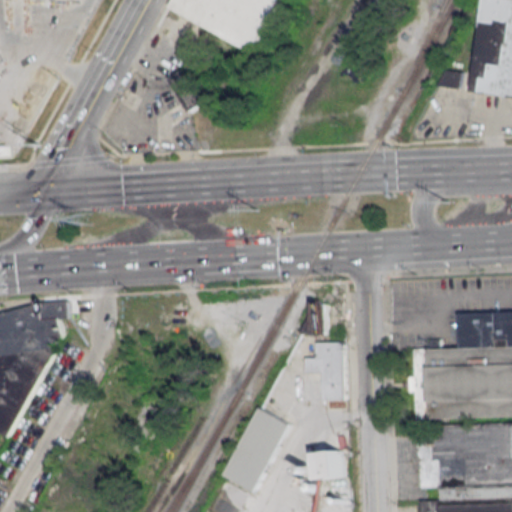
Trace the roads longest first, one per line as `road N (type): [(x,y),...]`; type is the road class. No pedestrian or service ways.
road 1 (residential): [(375,511),(366,246)]
road 2 (trunk): [(446,172),(194,185)]
road 3 (trunk): [(135,259),(366,246)]
road 4 (secondary): [(46,194),(144,0)]
road 5 (trunk): [(194,185),(46,194)]
road 6 (trunk): [(0,269),(135,259)]
road 7 (trunk): [(511,189),(428,196),(421,214),(435,243)]
